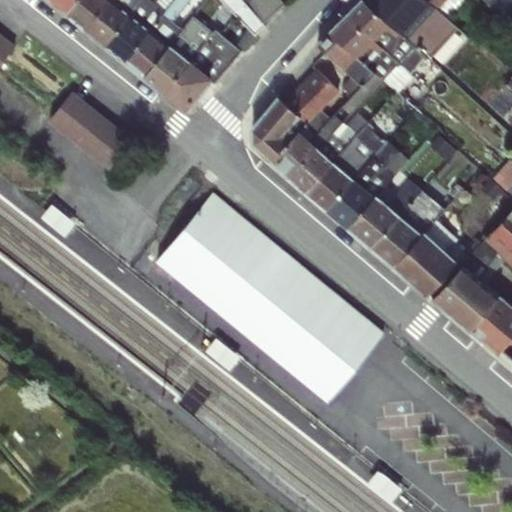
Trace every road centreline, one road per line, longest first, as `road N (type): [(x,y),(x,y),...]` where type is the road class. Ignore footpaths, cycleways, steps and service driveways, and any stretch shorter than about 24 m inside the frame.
road 1 (residential): [(511,401),(198,140)]
road 2 (residential): [(17,0),(198,140)]
road 3 (residential): [(198,140),(319,0)]
